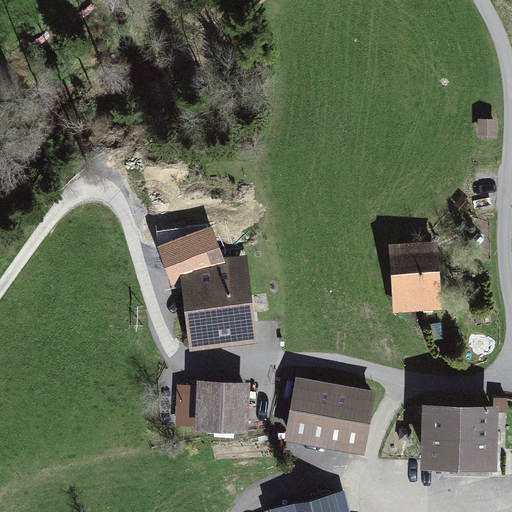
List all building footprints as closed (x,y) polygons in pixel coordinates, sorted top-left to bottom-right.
[(497,117),(478,117),(478,135),(497,135),(497,117)] [(439,237),(390,240),(394,310),(443,307),(439,237)] [(186,261),(180,261),(191,350),(258,342),(248,254),(239,255),(238,248),(186,254),(186,261)] [(365,452),(377,388),(296,373),(284,437),(365,452)] [(251,378),(198,376),(197,383),(178,382),(176,423),(196,424),(196,427),(249,429),(251,378)] [(497,465),(500,401),(424,398),(421,462),(497,465)] [(353,511),(346,485),(270,505),(272,511),(353,511)]
